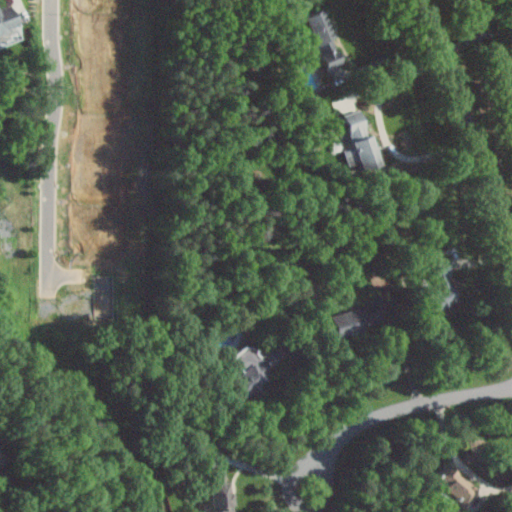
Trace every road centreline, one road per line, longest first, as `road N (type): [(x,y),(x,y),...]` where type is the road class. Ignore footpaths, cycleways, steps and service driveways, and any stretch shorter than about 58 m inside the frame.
road 1 (residential): [(511,256),(422,0)]
road 2 (residential): [(310,489),(323,453),(359,425),(511,388)]
